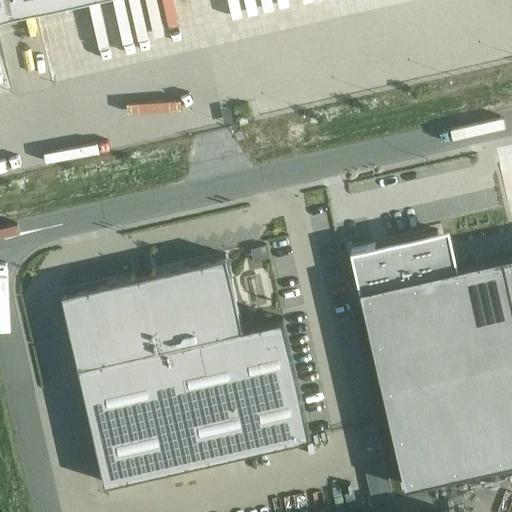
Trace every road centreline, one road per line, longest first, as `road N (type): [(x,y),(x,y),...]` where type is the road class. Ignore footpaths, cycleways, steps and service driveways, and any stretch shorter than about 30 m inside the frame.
road 1 (unclassified): [(0,240),(511,123)]
road 2 (unknown): [(104,511),(288,468),(315,457),(328,440),(319,349),(281,176)]
road 3 (unknown): [(0,119),(169,86),(220,119),(238,186)]
road 4 (unclassified): [(0,324),(43,511)]
